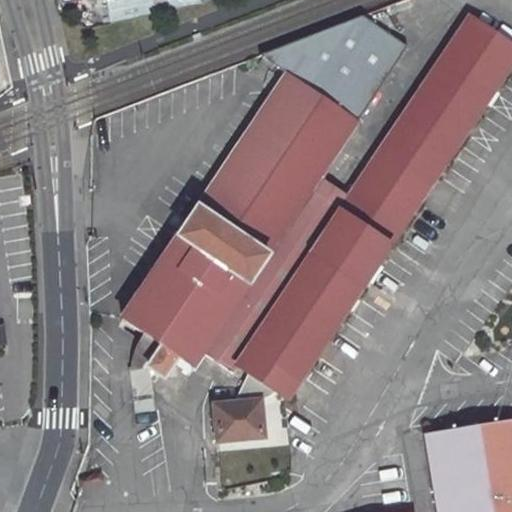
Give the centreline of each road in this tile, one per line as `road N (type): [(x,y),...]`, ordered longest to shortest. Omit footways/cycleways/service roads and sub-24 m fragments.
road 1 (unclassified): [(34,511),(62,413),(58,253)]
road 2 (unclassified): [(58,253),(37,98),(10,0)]
road 3 (unclassified): [(58,253),(63,130),(38,0)]
